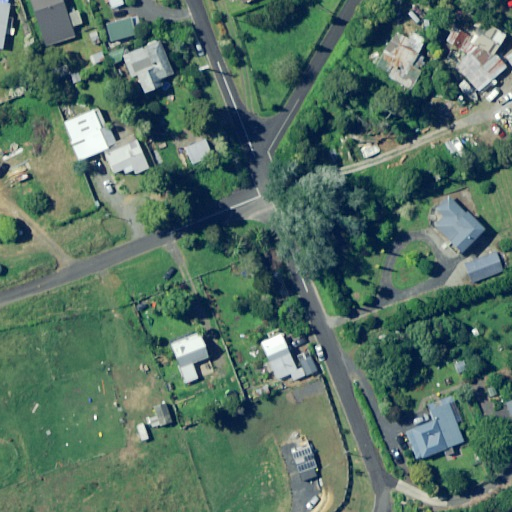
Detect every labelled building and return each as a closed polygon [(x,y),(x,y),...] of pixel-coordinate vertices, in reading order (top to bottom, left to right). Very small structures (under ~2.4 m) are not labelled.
[(74,37),(71,28),(83,24),(78,10),(67,14),(61,0),(29,0),(45,47),(74,37)] [(123,4),(121,0),(108,0),(111,8),(123,4)] [(0,49),(2,49),(6,28),(12,29),(16,5),(0,2),(0,49)] [(135,35),(130,18),(105,25),(111,42),(135,35)] [(471,37),(462,31),(453,25),(444,40),(452,45),(445,56),(467,78),(459,86),(472,100),(507,67),(500,59),(511,47),(511,46),(487,21),(471,37)] [(427,41),(413,33),(407,43),(393,35),(376,66),(412,87),(427,61),(419,56),(427,41)] [(173,75),(161,41),(122,55),(130,77),(136,75),(143,93),(161,86),(158,80),(173,75)] [(133,132),(114,140),(107,125),(71,141),(79,159),(102,149),(113,174),(122,170),(124,176),(133,172),(135,175),(150,169),(133,132)] [(466,213),(448,196),(436,209),(435,227),(461,253),(485,230),(467,212),(466,213)] [(503,271),(496,252),(464,264),(471,283),(503,271)] [(194,335),(193,332),(168,342),(186,383),(197,378),(191,364),(209,357),(199,333),(194,335)] [(318,375),(316,371),(311,360),(295,367),(280,334),(259,343),(276,380),(290,374),(293,381),(303,377),(305,381),(318,375)] [(199,405),(194,391),(174,398),(179,412),(199,405)] [(465,445),(464,442),(448,398),(427,405),(433,421),(406,431),(416,460),(442,450),(444,453),(465,445)] [(153,406),(157,416),(149,419),(153,428),(170,422),(167,413),(164,403),(153,406)]
